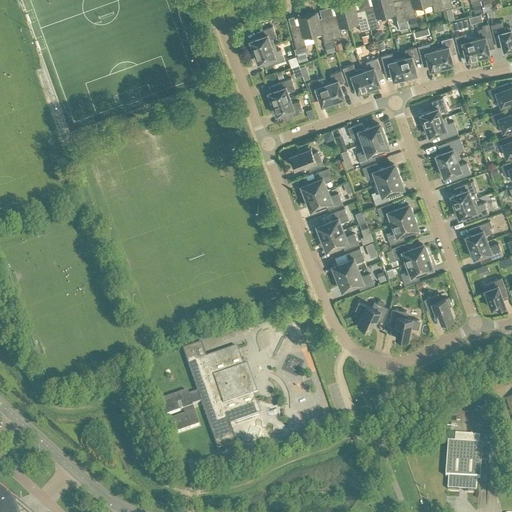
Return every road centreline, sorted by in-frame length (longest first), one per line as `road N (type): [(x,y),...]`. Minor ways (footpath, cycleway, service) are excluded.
road 1 (residential): [(393,98),(476,327)]
road 2 (residential): [(264,144),(351,347)]
road 3 (residential): [(214,0),(264,144)]
road 4 (tertiary): [(125,511),(14,420)]
road 5 (residential): [(264,144),(393,98)]
road 6 (residential): [(351,347),(401,363),(476,327)]
road 7 (residential): [(393,98),(511,67)]
